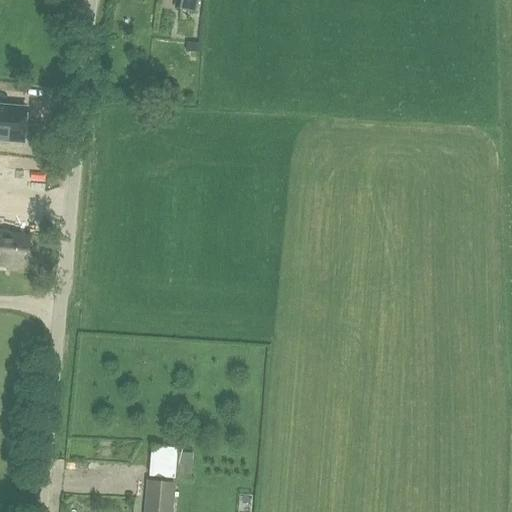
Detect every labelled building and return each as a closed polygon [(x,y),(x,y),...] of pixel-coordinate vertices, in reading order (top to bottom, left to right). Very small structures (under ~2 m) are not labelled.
[(174,0),(173,6),(196,13),(199,0),(174,0)] [(0,138),(23,141),(26,109),(0,106),(0,138)] [(0,242),(27,244),(28,228),(0,227),(0,242)] [(0,263),(27,264),(27,245),(0,244),(0,263)] [(146,440),(145,471),(171,472),(172,441),(146,440)] [(174,474),(188,475),(189,461),(175,460),(174,474)] [(171,511),(175,484),(153,481),(149,481),(145,511),(171,511)]
